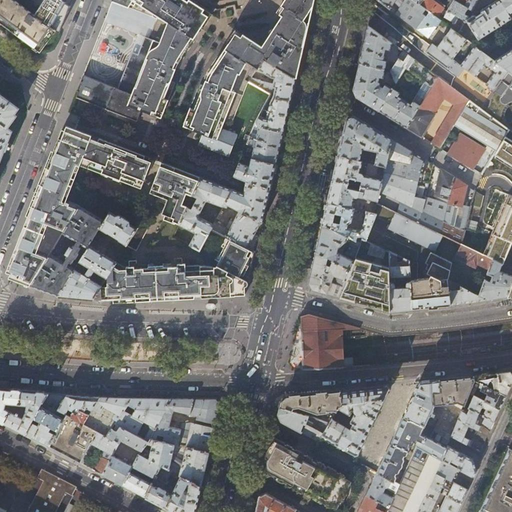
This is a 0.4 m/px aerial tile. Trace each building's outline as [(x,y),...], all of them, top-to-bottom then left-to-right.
[(0,0),(0,22),(40,52),(48,41),(57,31),(34,16),(35,15),(14,0),(0,0)] [(44,0),(35,15),(34,16),(57,31),(60,32),(62,25),(72,0),(44,0)] [(83,74),(133,94),(149,57),(161,44),(168,21),(112,0),(102,27),(83,74)] [(129,104),(141,109),(157,115),(158,112),(159,109),(171,79),(176,67),(209,15),(195,6),(186,0),(112,0),(168,21),(161,44),(149,57),(133,94),(129,104)] [(237,31),(216,63),(211,72),(203,90),(188,124),(187,127),(203,133),(199,144),(210,148),(220,127),(224,116),(241,77),(245,79),(252,66),(258,69),(263,60),(295,79),(310,15),(313,0),(284,0),(282,4),(283,5),(278,13),(282,15),(262,45),(238,30),(237,31),(237,30),(237,31)] [(377,0),(427,38),(440,20),(412,0),(377,0)] [(412,0),(440,20),(439,13),(445,15),(445,18),(454,23),(453,25),(456,27),(454,31),(457,33),(465,20),(476,0),(451,0),(446,11),(444,8),(444,7),(434,0),(412,0)] [(511,0),(496,0),(479,11),(480,14),(476,17),(472,15),(465,20),(477,40),(510,19),(510,17),(508,14),(511,11),(511,0)] [(371,14),(368,26),(384,38),(387,35),(387,34),(385,32),(386,31),(385,27),(371,14)] [(391,43),(384,38),(368,26),(364,44),(359,63),(384,69),(390,71),(394,65),(386,62),(386,61),(383,60),(385,52),(389,53),(390,50),(389,50),(391,43)] [(466,39),(457,33),(454,31),(450,28),(437,48),(463,68),(476,78),(486,65),(494,71),(484,84),(492,90),(506,70),(493,60),(485,54),(479,49),(474,46),(461,62),(454,56),(466,39)] [(497,38),(479,49),(485,54),(501,44),(497,38)] [(457,76),(463,68),(437,48),(432,44),(425,53),(446,69),(447,68),(457,76)] [(511,50),(511,49),(493,60),(506,70),(511,73),(511,50)] [(394,65),(390,71),(395,84),(405,68),(408,71),(408,70),(424,82),(420,88),(410,104),(397,96),(400,93),(392,88),(379,111),(390,118),(406,128),(420,105),(429,91),(437,77),(403,51),(394,65)] [(285,123),(292,92),(295,79),(263,60),(258,69),(271,77),(274,77),(272,84),(250,79),(248,81),(270,93),(270,95),(256,122),(260,123),(259,126),(283,132),(285,123)] [(383,78),(384,69),(359,63),(356,76),(353,90),(356,97),(365,103),(379,111),(392,88),(385,84),(383,87),(380,85),(380,84),(380,83),(380,82),(379,81),(378,81),(379,77),(383,78)] [(511,73),(506,70),(492,90),(500,96),(500,98),(499,99),(500,101),(500,102),(501,103),(503,104),(505,104),(507,104),(508,103),(509,103),(510,102),(511,101),(511,100),(511,73)] [(133,94),(83,74),(80,82),(75,95),(133,118),(137,119),(141,109),(129,104),(133,94)] [(437,77),(429,91),(420,105),(433,113),(441,97),(455,105),(431,143),(439,148),(454,125),(469,101),(437,77)] [(159,109),(158,112),(162,114),(171,92),(175,81),(171,79),(159,109)] [(184,123),(188,124),(203,90),(198,88),(190,107),(184,123)] [(0,160),(4,149),(6,150),(8,143),(7,143),(8,140),(12,131),(7,128),(16,115),(14,114),(18,108),(0,94),(0,160)] [(469,101),(454,125),(496,150),(504,137),(508,130),(469,101)] [(420,105),(406,128),(421,137),(435,114),(433,113),(420,105)] [(344,130),(338,156),(362,161),(362,159),(360,159),(362,149),(377,152),(374,164),(385,167),(392,139),(373,128),(353,116),(346,119),(344,130)] [(279,149),(283,132),(259,126),(260,123),(256,122),(241,154),(248,158),(249,157),(251,158),(276,164),(279,149)] [(90,167),(92,163),(105,169),(102,174),(105,175),(109,177),(110,174),(116,176),(115,179),(122,182),(124,176),(143,184),(152,159),(147,157),(63,124),(49,161),(32,204),(23,227),(9,264),(9,265),(5,273),(9,275),(8,278),(29,286),(47,258),(37,254),(48,225),(61,230),(60,232),(62,234),(77,209),(67,204),(82,164),(90,167)] [(232,145),(230,144),(234,133),(223,128),(221,129),(220,127),(210,148),(228,155),(232,145)] [(460,135),(448,154),(473,169),(484,150),(484,147),(463,135),(460,135)] [(511,141),(504,137),(496,150),(494,154),(511,165),(511,196),(509,195),(493,234),(495,235),(486,256),(501,263),(511,238),(511,141)] [(392,139),(385,167),(382,179),(380,190),(377,201),(377,203),(395,211),(419,223),(425,197),(423,196),(425,187),(417,185),(418,180),(419,181),(421,179),(425,160),(403,146),(392,139)] [(362,161),(338,156),(335,166),(332,179),(380,190),(382,179),(363,175),(359,173),(362,161)] [(237,162),(232,176),(246,181),(270,190),(272,180),(276,164),(251,158),(249,166),(237,162)] [(173,222),(178,225),(187,208),(192,196),(201,178),(162,163),(152,191),(169,197),(162,214),(174,219),(173,222)] [(447,204),(448,204),(454,178),(447,173),(441,169),(435,194),(436,196),(448,199),(447,204)] [(225,238),(255,252),(258,238),(267,202),(243,193),(243,194),(201,178),(192,196),(197,198),(191,210),(187,208),(178,225),(195,234),(189,246),(199,251),(210,231),(212,226),(211,223),(196,216),(195,214),(202,201),(205,201),(225,208),(227,205),(239,211),(233,223),(230,221),(226,228),(224,232),(225,238)] [(454,178),(448,204),(447,207),(440,234),(443,235),(461,244),(470,207),(463,206),(467,185),(454,178)] [(377,201),(380,190),(332,179),(330,189),(327,202),(351,208),(354,197),(357,196),(377,201)] [(270,190),(246,181),(244,187),(243,193),(267,202),(268,196),(270,190)] [(425,197),(419,223),(440,234),(447,207),(425,197)] [(354,209),(351,208),(327,202),(326,209),(322,224),(360,244),(362,239),(366,240),(376,214),(374,213),(366,212),(363,228),(358,229),(346,226),(347,221),(351,221),(354,209)] [(409,261),(427,270),(428,273),(429,270),(427,269),(429,264),(426,263),(431,252),(453,263),(456,254),(461,244),(443,235),(435,251),(434,251),(426,247),(426,241),(415,241),(388,228),(395,211),(377,203),(374,213),(376,214),(366,240),(389,252),(396,255),(403,258),(409,261)] [(126,246),(137,228),(130,223),(129,220),(120,214),(116,215),(114,214),(117,208),(113,205),(104,220),(99,228),(107,233),(107,232),(119,240),(118,241),(126,246)] [(77,209),(62,234),(47,258),(29,286),(42,290),(58,296),(59,296),(75,268),(77,265),(72,262),(73,260),(74,260),(78,254),(78,252),(80,248),(78,247),(80,243),(87,248),(88,246),(99,228),(104,220),(79,206),(77,209)] [(144,217),(142,220),(147,223),(150,216),(143,212),(141,215),(144,217)] [(214,222),(212,226),(210,231),(225,238),(224,232),(226,228),(214,222)] [(137,228),(126,246),(136,250),(139,246),(138,246),(150,227),(141,223),(137,228)] [(355,257),(360,244),(322,224),(319,237),(316,251),(330,259),(350,269),(353,261),(342,255),(347,242),(349,243),(345,254),(354,259),(355,257)] [(252,267),(255,252),(225,238),(221,245),(223,247),(218,254),(220,256),(213,266),(198,264),(183,265),(183,263),(180,263),(179,258),(171,258),(172,266),(136,269),(135,261),(128,261),(128,267),(125,267),(125,270),(117,270),(113,267),(106,279),(102,285),(93,299),(131,297),(161,296),(199,294),(199,295),(200,296),(201,297),(202,298),(203,298),(220,297),(245,295),(248,285),(252,267)] [(486,256),(461,244),(456,254),(467,259),(465,263),(475,268),(477,264),(488,269),(486,274),(487,274),(488,274),(492,276),(489,281),(484,279),(481,287),(471,282),(467,289),(467,290),(485,298),(486,300),(496,298),(507,296),(511,282),(511,276),(498,270),(501,263),(486,256)] [(102,285),(89,277),(93,271),(106,279),(113,267),(116,263),(88,246),(87,248),(79,262),(89,268),(85,274),(75,268),(59,296),(78,298),(93,299),(102,285)] [(308,283),(312,290),(339,297),(342,290),(350,269),(330,259),(316,251),(312,267),(308,283)] [(390,267),(390,276),(396,276),(397,277),(402,277),(402,276),(410,276),(409,261),(403,258),(403,264),(402,263),(402,262),(401,262),(397,262),(396,255),(389,252),(390,267)] [(428,278),(432,306),(439,306),(451,305),(448,279),(453,263),(431,252),(426,263),(429,264),(427,269),(429,270),(428,273),(428,278)] [(390,282),(390,276),(390,267),(355,257),(354,259),(353,261),(350,269),(342,290),(339,297),(390,311),(390,310),(390,282)] [(432,306),(428,278),(410,279),(410,281),(412,308),(420,308),(432,306)] [(467,289),(448,279),(451,305),(461,303),(486,300),(485,298),(467,290),(467,289)] [(393,282),(390,282),(390,310),(401,309),(412,308),(410,281),(406,282),(406,286),(394,287),(394,283),(394,282),(393,282)] [(302,341),(303,370),(344,368),(344,367),(342,328),(360,328),(309,314),(300,317),(302,341)] [(474,376),(475,380),(506,395),(509,388),(511,382),(511,374),(510,371),(488,374),(474,376)] [(469,392),(475,380),(474,376),(439,380),(441,393),(433,393),(435,405),(452,403),(464,405),(468,395),(469,392)] [(460,416),(435,405),(433,393),(441,393),(439,380),(428,381),(420,382),(410,402),(404,416),(424,426),(430,416),(439,420),(433,431),(449,441),(451,436),(458,419),(460,416)] [(506,395),(475,380),(469,392),(479,397),(481,392),(487,395),(484,400),(500,408),(504,401),(506,395)] [(341,401),(337,408),(349,414),(352,416),(350,422),(352,423),(349,428),(331,419),(329,422),(321,437),(336,445),(354,455),(358,454),(381,405),(389,388),(387,386),(363,388),(340,391),(341,401)] [(6,389),(0,388),(0,420),(4,423),(11,411),(5,408),(6,403),(19,405),(21,390),(6,389)] [(31,391),(21,390),(19,405),(27,405),(26,409),(25,414),(23,418),(18,415),(19,413),(17,412),(16,414),(11,411),(4,423),(14,428),(25,434),(40,407),(43,402),(48,393),(31,391)] [(281,401),(280,406),(299,413),(301,407),(317,413),(326,412),(326,413),(329,413),(329,410),(333,409),(336,410),(337,408),(341,401),(340,391),(308,394),(287,396),(281,401)] [(473,397),(468,407),(480,414),(483,416),(494,421),(498,413),(500,408),(484,400),(479,397),(469,392),(468,395),(473,397)] [(54,393),(48,393),(43,402),(50,406),(56,407),(55,408),(58,410),(59,410),(67,395),(54,393)] [(65,413),(68,409),(73,412),(71,416),(75,419),(75,420),(84,425),(100,397),(93,397),(83,396),(77,396),(67,395),(59,410),(65,413)] [(109,397),(100,397),(84,425),(97,432),(106,437),(111,429),(114,425),(115,426),(116,424),(124,411),(128,405),(133,398),(109,397)] [(143,398),(133,398),(128,405),(136,409),(132,415),(124,411),(116,424),(120,426),(137,435),(144,422),(150,425),(151,429),(145,440),(149,442),(151,438),(171,399),(143,398)] [(203,399),(171,399),(151,438),(157,439),(158,434),(165,436),(164,441),(209,452),(215,428),(191,422),(189,432),(170,426),(174,410),(197,416),(197,419),(215,424),(220,405),(215,399),(203,399)] [(468,407),(464,405),(460,416),(458,419),(474,427),(480,431),(484,424),(490,429),(492,424),(494,421),(483,416),(480,414),(468,407)] [(309,416),(299,413),(280,406),(279,410),(278,414),(281,421),(301,431),(318,441),(321,437),(329,422),(322,420),(321,420),(318,425),(312,422),(308,420),(309,416)] [(50,431),(52,428),(58,431),(64,419),(40,407),(25,434),(40,442),(49,446),(56,434),(50,431)] [(67,414),(64,419),(58,431),(56,434),(49,446),(67,456),(74,442),(74,440),(69,437),(67,440),(62,437),(65,432),(64,429),(87,440),(82,449),(81,448),(79,450),(79,451),(75,460),(80,463),(87,451),(87,449),(97,432),(84,425),(75,420),(75,419),(71,416),(67,414)] [(421,434),(424,426),(404,416),(396,431),(391,442),(408,451),(409,448),(408,446),(409,443),(412,443),(412,442),(415,443),(416,446),(430,453),(442,459),(448,445),(447,445),(449,441),(433,431),(430,439),(421,434)] [(472,431),(474,427),(458,419),(451,436),(470,446),(472,441),(467,438),(469,430),(472,431)] [(116,431),(111,429),(106,437),(119,443),(119,444),(121,440),(141,451),(149,442),(145,440),(137,435),(120,426),(116,431)] [(119,443),(106,437),(97,432),(87,449),(92,452),(96,445),(104,449),(96,465),(98,466),(95,470),(103,474),(113,455),(119,443)] [(209,452),(164,441),(157,439),(151,438),(149,442),(141,451),(139,454),(161,465),(169,469),(172,455),(183,458),(179,475),(181,476),(201,486),(205,468),(209,452)] [(264,470),(340,508),(354,480),(272,439),(267,458),(264,470)] [(406,455),(408,451),(391,442),(383,459),(377,472),(394,482),(396,477),(395,475),(395,473),(398,473),(404,460),(403,457),(404,456),(406,455)] [(473,459),(448,445),(442,459),(441,460),(456,467),(463,471),(474,477),(475,474),(477,470),(473,459)] [(511,475),(511,450),(508,448),(499,468),(511,475)] [(90,452),(87,451),(80,463),(83,464),(90,452)] [(441,460),(442,459),(430,453),(403,511),(417,511),(429,487),(436,473),(441,460)] [(139,454),(136,459),(133,465),(151,476),(150,478),(154,480),(161,465),(139,454)] [(124,461),(113,455),(103,474),(112,479),(123,485),(129,471),(133,465),(136,459),(133,457),(129,464),(126,462),(127,460),(125,459),(124,461)] [(75,488),(17,458),(14,463),(39,476),(38,478),(40,479),(29,500),(28,499),(26,502),(33,505),(29,511),(62,511),(71,495),(72,495),(75,488)] [(450,480),(456,467),(441,460),(436,473),(450,480)] [(162,489),(172,471),(169,469),(161,465),(154,480),(152,483),(145,496),(172,510),(175,511),(195,511),(201,486),(181,476),(172,494),(162,489)] [(511,475),(499,468),(490,486),(511,498),(511,475)] [(152,483),(129,471),(123,485),(135,491),(145,496),(152,483)] [(471,482),(474,477),(463,471),(460,476),(471,482)] [(399,484),(394,482),(377,472),(377,473),(371,484),(366,495),(388,507),(393,498),(380,491),(383,486),(395,493),(399,484)] [(464,496),(468,489),(450,480),(436,473),(429,487),(439,492),(445,495),(461,503),(464,496)] [(487,511),(506,511),(511,501),(511,498),(490,486),(480,508),(487,511)] [(429,511),(439,492),(429,487),(417,511),(429,511)] [(255,511),(294,511),(296,509),(266,493),(259,496),(257,507),(255,511)] [(386,511),(388,507),(366,495),(359,511),(360,511),(386,511)] [(457,511),(461,503),(445,495),(437,511),(457,511)]
